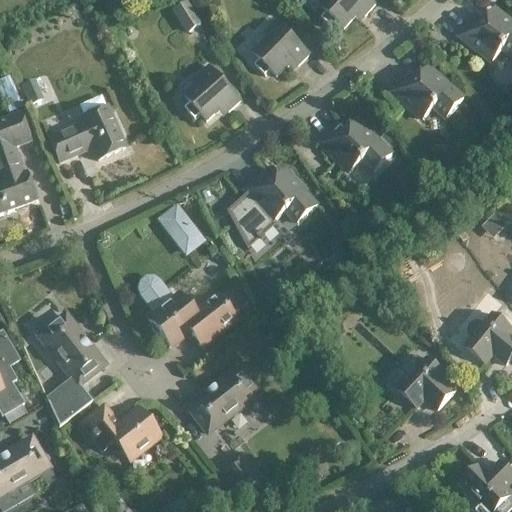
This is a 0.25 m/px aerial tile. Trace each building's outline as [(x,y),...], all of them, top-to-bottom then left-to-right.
[(343,31),(354,19),(360,24),(375,6),(367,0),(327,0),(319,10),(326,15),(321,21),(332,31),(337,25),(343,31)] [(186,5),(175,13),(189,34),(200,27),(186,5)] [(502,51),(511,58),(511,26),(511,25),(511,24),(510,22),(509,22),(508,21),(507,21),(505,21),(493,11),(478,30),(470,24),(459,38),(492,64),(502,51)] [(260,63),(254,68),(265,79),(270,73),(276,79),(288,68),(293,73),(309,57),(276,23),(264,35),(270,40),(253,57),(260,63)] [(202,85),(185,100),(191,106),(185,111),(195,122),(200,117),(206,124),(218,113),(223,119),(241,103),(209,68),(197,79),(202,85)] [(434,109),(447,121),(464,102),(445,85),(444,84),(444,83),(443,82),(443,81),(442,80),(441,80),(440,80),(439,80),(427,69),(411,87),(403,80),(391,94),(423,121),(434,109)] [(33,82),(21,87),(30,107),(42,102),(33,82)] [(81,127),(48,141),(59,166),(92,151),(97,163),(125,151),(107,110),(79,122),(81,127)] [(20,118),(0,124),(0,170),(18,164),(13,150),(29,145),(20,118)] [(392,158),(374,140),(374,138),(373,137),(373,136),(372,136),(371,135),(370,134),(369,134),(368,134),(357,123),(340,140),(332,132),(320,145),(350,175),(361,163),(374,175),(392,158)] [(385,137),(378,144),(390,155),(396,148),(385,137)] [(0,216),(35,203),(25,176),(23,177),(18,164),(0,170),(0,216)] [(249,196),(229,213),(250,251),(260,243),(262,245),(266,241),(264,239),(277,227),(274,224),(286,213),(298,226),(317,209),(300,190),(300,189),(300,188),(300,187),(299,187),(299,186),(298,185),(297,185),(297,184),(296,184),(295,184),(284,172),(266,188),(259,180),(246,192),(249,196)] [(66,208),(60,210),(63,219),(70,217),(66,208)] [(168,211),(153,223),(178,254),(192,243),(168,211)] [(141,296),(142,297),(157,316),(148,322),(151,326),(151,330),(155,335),(159,336),(169,349),(189,334),(200,348),(234,321),(216,299),(194,317),(179,298),(171,304),(156,286),(156,285),(154,284),(152,283),(150,282),(149,282),(147,283),(145,283),(144,284),(143,285),(142,286),(141,287),(141,288),(140,290),(140,291),(140,293),(141,295),(141,296)] [(287,282),(264,287),(268,309),(291,304),(287,282)] [(238,287),(224,298),(237,315),(251,303),(238,287)] [(511,332),(493,316),(484,327),(482,325),(481,325),(479,324),(477,324),(476,324),(474,324),(473,325),(471,325),(467,330),(467,332),(467,333),(466,334),(467,336),(467,337),(467,338),(468,339),(469,340),(471,342),(465,350),(484,366),(494,355),(497,358),(496,359),(506,368),(511,360),(511,340),(509,337),(511,333),(511,332)] [(64,318),(39,338),(55,359),(55,363),(57,365),(59,367),(62,369),(74,384),(47,405),(58,431),(92,404),(79,388),(104,369),(64,318)] [(0,417),(1,419),(3,418),(8,427),(27,416),(22,407),(23,407),(11,386),(17,382),(10,369),(20,363),(3,334),(0,335),(0,417)] [(446,378),(427,361),(397,393),(416,411),(426,400),(429,403),(428,404),(437,413),(455,395),(442,383),(446,378)] [(237,371),(186,411),(206,436),(226,420),(230,420),(233,418),(235,416),(236,412),(257,396),(237,371)] [(148,425),(138,413),(118,428),(103,409),(84,425),(105,451),(113,445),(128,464),(159,439),(156,435),(157,431),(153,426),(148,425)] [(0,460),(0,498),(15,489),(18,490),(21,489),(24,486),(25,483),(48,470),(32,442),(0,460)] [(254,481),(238,459),(219,474),(235,495),(254,481)] [(479,468),(461,486),(487,511),(509,511),(511,509),(511,500),(510,499),(511,496),(511,488),(511,475),(500,464),(491,474),(492,475),(489,478),(479,468)]
